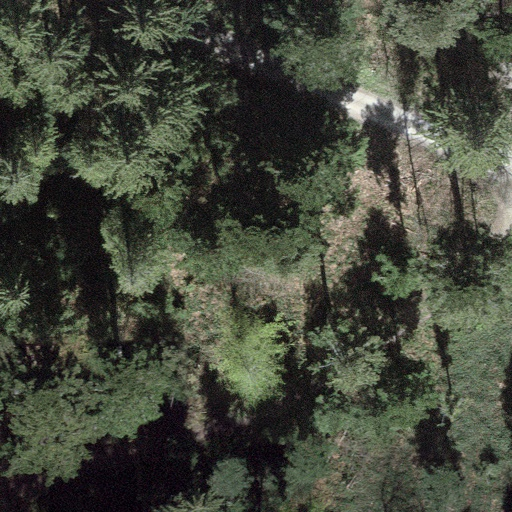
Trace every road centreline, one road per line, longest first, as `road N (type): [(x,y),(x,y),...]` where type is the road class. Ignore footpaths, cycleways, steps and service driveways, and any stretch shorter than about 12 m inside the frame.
road 1 (track): [(151,0),(511,160)]
road 2 (track): [(465,0),(452,138)]
